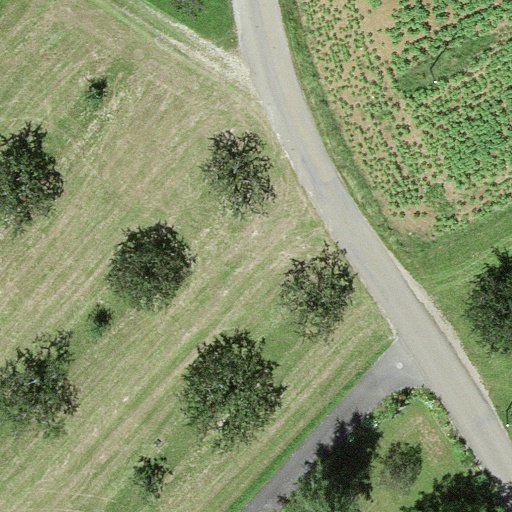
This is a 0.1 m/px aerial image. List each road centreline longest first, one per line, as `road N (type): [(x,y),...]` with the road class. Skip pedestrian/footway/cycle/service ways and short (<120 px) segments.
road 1 (unclassified): [(511,478),(340,212),(286,105),(254,0)]
road 2 (track): [(286,105),(119,0)]
